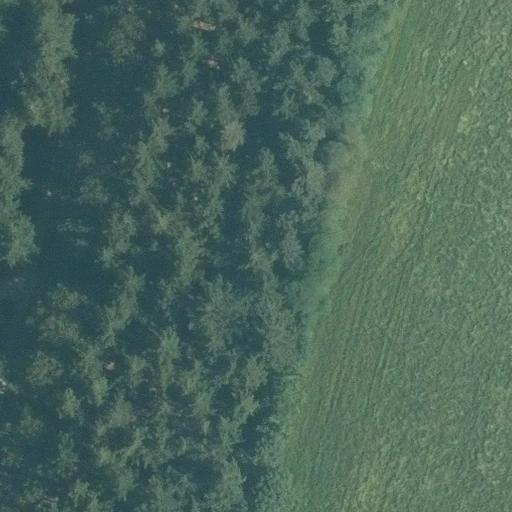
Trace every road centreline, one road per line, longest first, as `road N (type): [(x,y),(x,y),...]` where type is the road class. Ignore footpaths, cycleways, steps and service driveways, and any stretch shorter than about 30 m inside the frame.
road 1 (tertiary): [(64,278),(133,0)]
road 2 (tertiary): [(0,511),(64,278)]
